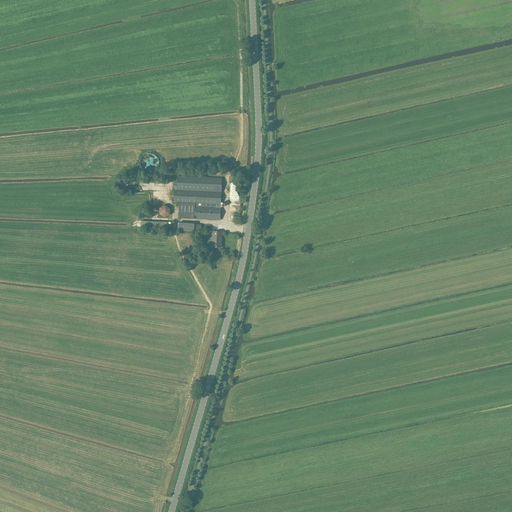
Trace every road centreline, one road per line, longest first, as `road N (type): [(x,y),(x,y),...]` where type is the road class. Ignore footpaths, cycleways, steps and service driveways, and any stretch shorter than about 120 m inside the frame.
road 1 (tertiary): [(171,511),(248,229),(259,126),(252,0)]
road 2 (unclassified): [(185,511),(257,245),(271,123),(264,0)]
